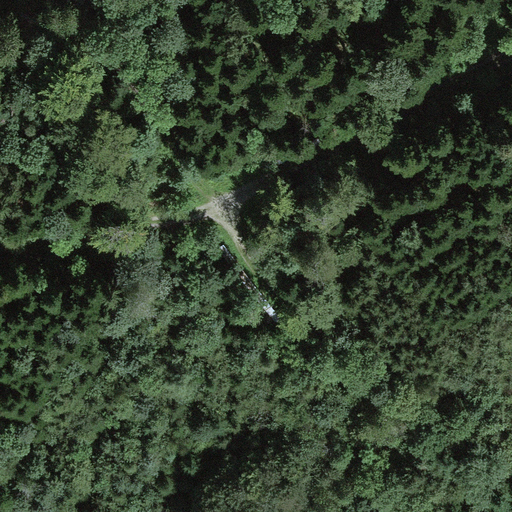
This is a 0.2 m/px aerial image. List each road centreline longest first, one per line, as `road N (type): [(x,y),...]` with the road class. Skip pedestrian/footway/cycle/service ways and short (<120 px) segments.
road 1 (track): [(511,54),(207,205),(92,227),(0,231)]
road 2 (track): [(207,205),(312,335),(390,511)]
